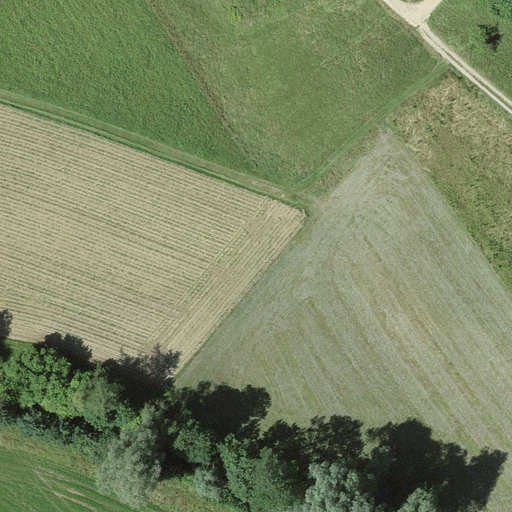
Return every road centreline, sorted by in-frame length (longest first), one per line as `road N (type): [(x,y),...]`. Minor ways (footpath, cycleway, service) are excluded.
road 1 (track): [(304,210),(0,94)]
road 2 (track): [(391,0),(511,99)]
